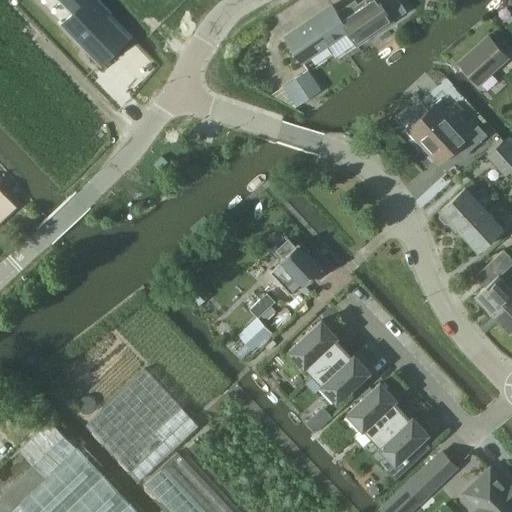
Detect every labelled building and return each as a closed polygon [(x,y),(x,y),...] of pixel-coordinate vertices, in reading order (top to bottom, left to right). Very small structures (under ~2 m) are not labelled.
[(99,0),(58,0),(71,13),(62,22),(101,64),(127,38),(106,17),(111,12),(99,0)] [(379,0),(365,0),(340,17),(348,30),(356,43),(392,19),(379,0)] [(302,61),(348,30),(340,17),(335,10),(312,26),(309,21),(286,36),(302,61)] [(478,83),(507,57),(488,35),(459,61),(478,83)] [(308,70),(284,86),(296,105),(321,89),(308,70)] [(466,134),(436,102),(407,128),(423,145),(426,141),(431,146),(429,148),(441,160),(456,146),(465,156),(487,134),(478,125),(466,134)] [(505,176),(511,169),(511,145),(504,138),(486,155),(505,176)] [(440,212),(439,216),(445,222),(449,222),(451,220),(459,229),(485,206),(494,198),(483,187),(475,195),(466,186),(441,209),(442,211),(440,212)] [(0,222),(16,207),(0,189),(0,222)] [(503,226),(485,206),(459,229),(478,249),(503,226)] [(281,260),(270,271),(290,291),(302,281),(303,283),(322,266),(299,242),(295,246),(288,238),(276,249),(283,257),(281,260)] [(497,256),(475,276),(485,286),(476,294),(493,312),(511,294),(511,281),(510,284),(502,275),(501,274),(508,268),(511,263),(511,256),(505,248),(497,256)] [(267,292),(249,309),(256,316),(257,318),(275,301),(267,292)] [(511,294),(493,312),(510,331),(511,328),(511,294)] [(256,316),(238,334),(253,349),(271,332),(257,318),(256,316)] [(314,375),(343,347),(335,338),(337,335),(322,319),(290,349),(314,375)] [(352,356),(346,350),(343,347),(314,375),(337,400),(369,370),(354,354),(352,356)] [(145,368),(87,423),(141,480),(199,424),(145,368)] [(372,437),(402,409),(393,400),(395,398),(380,382),(348,412),(372,437)] [(411,418),(404,411),(402,409),(372,437),(396,463),(428,432),(413,416),(411,418)] [(324,423),(315,413),(306,421),(315,431),(324,423)] [(0,467),(0,511),(138,511),(77,447),(49,420),(21,448),(0,467)] [(379,507),(382,511),(409,511),(459,466),(442,448),(379,507)] [(233,511),(177,451),(144,482),(172,511),(233,511)] [(471,481),(489,465),(476,451),(458,467),(471,481)] [(511,511),(511,488),(510,490),(493,473),(469,495),(485,511),(484,511),(511,511)]
